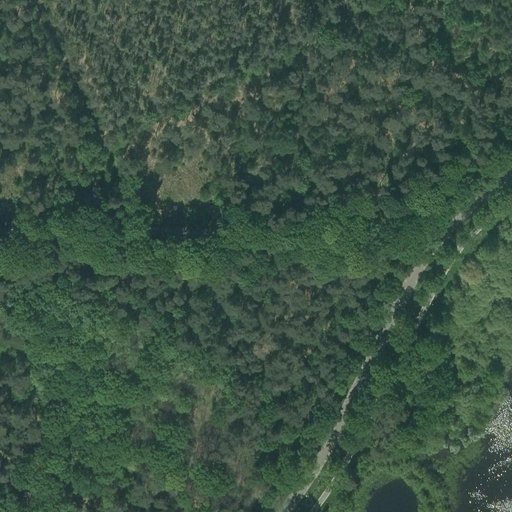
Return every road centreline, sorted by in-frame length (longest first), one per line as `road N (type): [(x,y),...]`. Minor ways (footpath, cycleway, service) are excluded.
road 1 (track): [(440,232),(0,228)]
road 2 (tertiary): [(279,511),(440,232),(511,172)]
road 3 (track): [(362,0),(100,130),(118,226)]
road 4 (track): [(35,0),(100,130)]
